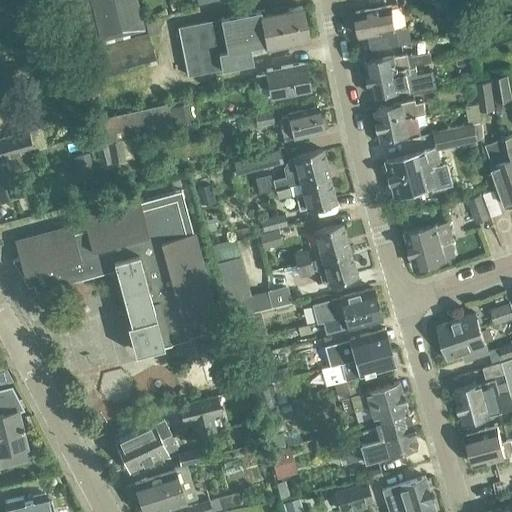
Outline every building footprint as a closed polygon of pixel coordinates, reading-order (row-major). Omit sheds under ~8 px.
[(69,0),(81,45),(112,37),(142,30),(134,0),(69,0)] [(467,9),(466,0),(436,0),(437,2),(447,0),(449,0),(452,12),(441,19),(445,38),(472,33),(467,9)] [(400,46),(397,32),(392,7),(356,14),(361,38),(369,37),(372,48),(376,51),(400,46)] [(178,28),(182,49),(305,24),(302,8),(265,15),(264,11),(178,28)] [(35,14),(40,29),(56,24),(51,9),(35,14)] [(305,24),(182,49),(188,77),(251,65),(248,50),(266,46),(266,48),(308,40),(305,24)] [(55,26),(35,31),(50,79),(69,75),(55,26)] [(156,60),(148,33),(78,53),(79,56),(69,59),(75,83),(156,60)] [(365,64),(369,80),(411,71),(410,67),(432,63),(430,54),(413,58),(412,55),(408,56),(395,58),(395,57),(365,64)] [(255,78),(258,89),(260,100),(271,97),(309,90),(304,64),(266,71),(266,75),(255,78)] [(411,71),(369,80),(373,97),(409,89),(410,95),(437,89),(433,73),(418,76),(417,72),(411,73),(411,71)] [(474,72),(462,74),(463,83),(476,82),(474,72)] [(493,79),(495,92),(497,103),(511,100),(510,89),(507,76),(493,79)] [(477,83),(481,111),(497,109),(492,80),(477,83)] [(467,97),(476,95),(475,85),(466,86),(467,97)] [(376,111),(378,125),(426,115),(424,103),(416,104),(416,101),(393,105),(394,107),(376,111)] [(182,102),(166,105),(172,129),(174,128),(174,127),(197,122),(193,103),(182,105),(182,102)] [(96,146),(172,129),(166,105),(90,122),(96,146)] [(325,117),(319,115),(317,106),(287,113),(288,116),(280,118),(282,127),(280,127),(284,141),(322,132),(322,131),(327,126),(325,117)] [(442,111),(426,115),(378,125),(382,141),(410,135),(409,134),(420,131),(419,127),(429,125),(429,123),(444,120),(442,111)] [(271,112),(242,118),(244,131),(273,125),(271,112)] [(433,133),(437,149),(463,143),(483,138),(481,121),(433,133)] [(28,132),(0,139),(0,158),(1,161),(34,151),(28,132)] [(511,135),(499,140),(504,153),(511,175),(511,135)] [(122,141),(97,147),(101,164),(125,159),(122,141)] [(435,186),(435,185),(444,183),(441,169),(442,169),(437,149),(426,151),(387,162),(396,197),(435,186)] [(279,151),(247,159),(250,172),(282,163),(279,151)] [(284,168),(286,177),(273,181),(278,200),(292,197),(289,187),(301,184),(328,177),(322,151),(294,158),(289,159),(284,168)] [(76,156),(83,181),(95,178),(88,153),(76,156)] [(489,158),(492,167),(506,208),(511,205),(511,175),(504,153),(489,158)] [(0,202),(8,200),(0,176),(8,173),(5,164),(0,165),(0,202)] [(328,177),(301,184),(303,194),(295,196),(299,212),(307,210),(308,210),(335,203),(328,177)] [(215,203),(210,185),(196,189),(201,207),(215,203)] [(19,259),(12,262),(19,273),(23,272),(24,277),(30,275),(36,294),(117,272),(127,312),(138,355),(171,346),(171,344),(216,332),(213,320),(216,319),(205,279),(193,234),(182,192),(140,204),(82,219),(83,225),(86,232),(73,235),(71,228),(14,244),(19,259)] [(491,219),(482,195),(469,200),(478,224),(491,219)] [(284,216),(269,220),(271,230),(287,226),(284,216)] [(446,261),(446,259),(455,257),(452,243),(454,242),(448,223),(437,226),(437,225),(406,234),(415,269),(446,261)] [(312,248),(316,260),(349,251),(342,225),(314,233),(318,247),(312,248)] [(279,231),(259,236),(263,250),(282,244),(279,231)] [(349,251),(316,260),(323,284),(328,282),(329,284),(356,276),(349,251)] [(296,265),(310,262),(307,252),(294,255),(296,265)] [(310,262),(296,265),(299,275),(313,271),(310,262)] [(285,290),(250,298),(228,303),(232,319),(248,315),(289,305),(285,290)] [(316,322),(322,321),(377,306),(373,290),(339,299),(339,300),(329,302),(312,307),(316,322)] [(511,308),(511,305),(491,311),(496,325),(511,319),(511,308)] [(377,306),(322,321),(327,336),(382,321),(377,306)] [(470,334),(481,330),(476,314),(438,328),(442,341),(470,332),(470,334)] [(248,315),(232,319),(237,340),(253,336),(248,315)] [(311,333),(309,325),(298,328),(300,336),(311,333)] [(335,345),(341,364),(389,351),(384,330),(349,340),(348,334),(323,340),(325,347),(335,345)] [(470,332),(442,341),(449,360),(461,356),(464,363),(489,354),(481,330),(470,334),(470,332)] [(504,361),(511,357),(511,344),(500,349),(504,361)] [(341,364),(321,369),(326,386),(394,367),(389,351),(341,364)] [(264,381),(258,358),(242,363),(249,386),(264,381)] [(511,396),(511,395),(511,359),(502,362),(511,396)] [(502,363),(484,369),(487,379),(505,374),(502,363)] [(459,407),(510,392),(508,383),(498,386),(496,380),(488,383),(487,383),(482,384),(455,391),(459,407)] [(354,411),(360,409),(403,396),(399,383),(366,393),(350,398),(354,411)] [(266,386),(252,390),(257,412),(278,405),(272,385),(266,386)] [(0,454),(27,448),(23,431),(24,431),(23,428),(22,428),(18,412),(24,411),(12,388),(0,390),(0,454)] [(511,398),(510,392),(459,407),(464,425),(491,418),(491,417),(504,413),(511,410),(511,398)] [(191,422),(195,436),(214,431),(211,417),(221,414),(216,395),(177,405),(181,424),(191,422)] [(373,419),(374,423),(408,413),(404,402),(405,402),(403,396),(360,409),(363,421),(373,419)] [(362,433),(365,444),(413,430),(411,424),(411,425),(408,413),(374,423),(376,429),(362,433)] [(269,434),(285,430),(281,414),(265,418),(269,434)] [(122,458),(171,435),(164,420),(115,443),(122,458)] [(498,428),(467,436),(475,467),(506,459),(506,458),(511,456),(511,443),(511,441),(502,443),(498,428)] [(360,463),(370,460),(383,456),(384,457),(417,447),(416,443),(413,432),(413,430),(365,444),(355,447),(354,444),(337,449),(341,462),(358,457),(360,463)] [(171,435),(122,458),(130,473),(168,455),(167,453),(177,449),(170,436),(171,435)] [(277,474),(296,468),(290,448),(271,453),(277,474)] [(202,450),(179,455),(181,466),(205,461),(202,450)] [(175,471),(126,488),(130,501),(139,498),(143,511),(159,511),(185,504),(175,471)] [(425,478),(399,486),(382,491),(388,511),(431,511),(435,511),(425,478)] [(303,511),(342,511),(373,503),(367,484),(336,493),(301,503),(303,511)] [(23,498),(5,502),(7,511),(53,511),(52,503),(47,504),(44,493),(32,496),(32,495),(22,498),(23,498)] [(208,503),(211,511),(215,511),(241,505),(238,495),(219,500),(219,499),(208,503)] [(284,503),(286,511),(302,511),(299,499),(284,503)] [(211,511),(208,503),(187,509),(187,511),(211,511)]
